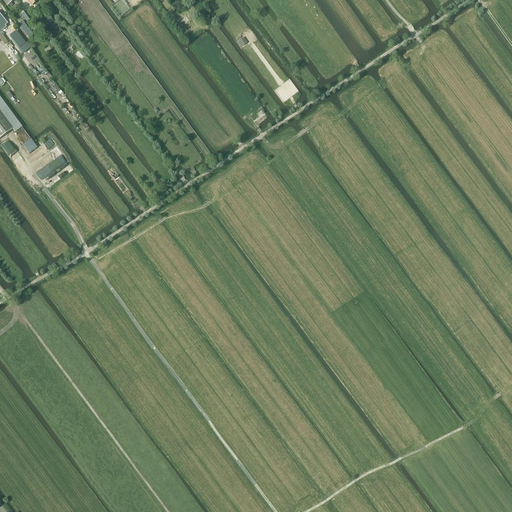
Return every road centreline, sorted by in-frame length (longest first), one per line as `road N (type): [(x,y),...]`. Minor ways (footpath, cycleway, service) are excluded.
road 1 (track): [(0,302),(470,0)]
road 2 (track): [(276,511),(86,254),(10,135)]
road 3 (track): [(167,511),(0,288)]
road 4 (track): [(187,185),(56,14)]
road 5 (track): [(462,428),(306,511)]
road 6 (track): [(414,35),(421,52),(335,117)]
